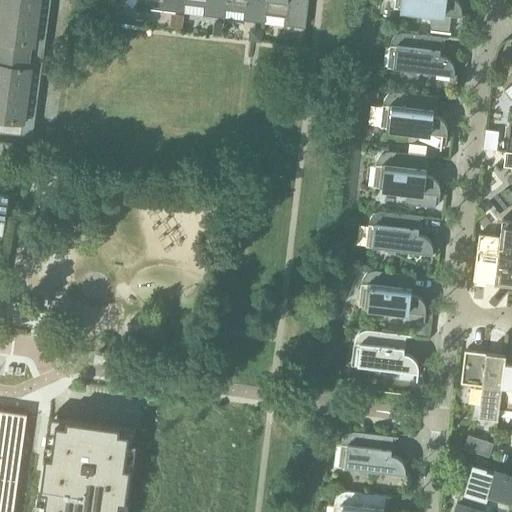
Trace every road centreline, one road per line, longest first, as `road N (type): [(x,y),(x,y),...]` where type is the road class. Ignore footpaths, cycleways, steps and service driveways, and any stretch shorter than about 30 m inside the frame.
road 1 (residential): [(453,317),(489,22)]
road 2 (residential): [(430,511),(453,317)]
